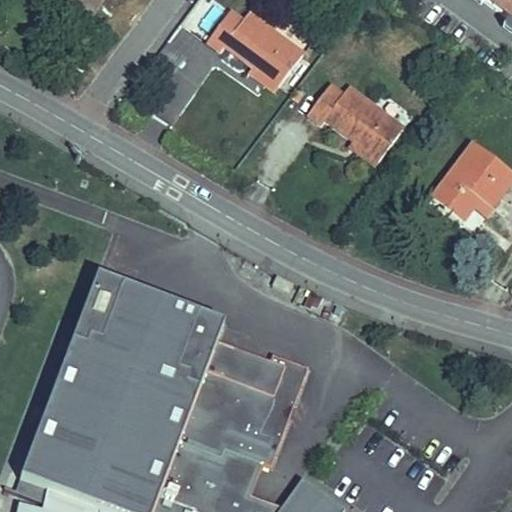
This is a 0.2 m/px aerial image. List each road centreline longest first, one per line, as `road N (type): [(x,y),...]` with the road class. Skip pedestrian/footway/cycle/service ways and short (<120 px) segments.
road 1 (tertiary): [(78,128),(350,281),(511,333)]
road 2 (residential): [(78,128),(164,0)]
